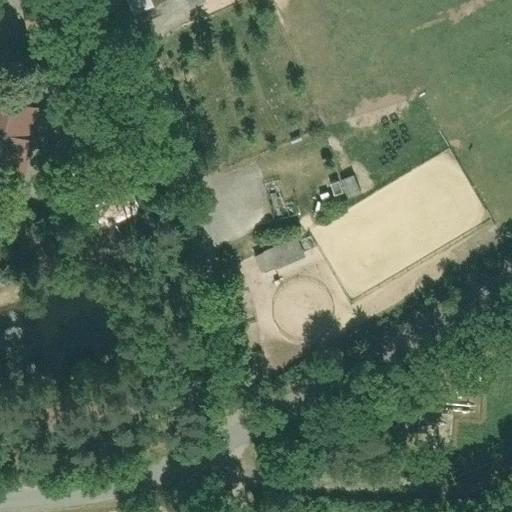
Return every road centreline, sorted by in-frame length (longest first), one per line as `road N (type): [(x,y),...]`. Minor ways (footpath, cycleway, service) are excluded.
road 1 (unclassified): [(0,492),(113,481),(511,270)]
road 2 (track): [(511,493),(239,476)]
